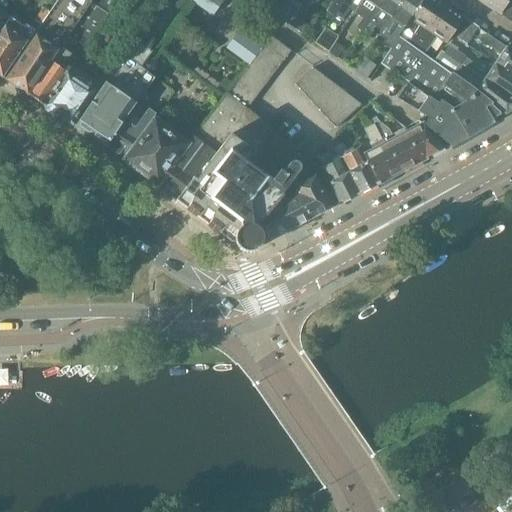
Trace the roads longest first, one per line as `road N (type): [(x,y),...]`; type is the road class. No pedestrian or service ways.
road 1 (secondary): [(229,300),(326,258),(511,152)]
road 2 (secondary): [(229,300),(0,149)]
road 3 (secondary): [(0,319),(192,317),(229,300)]
road 4 (residential): [(365,511),(262,351)]
